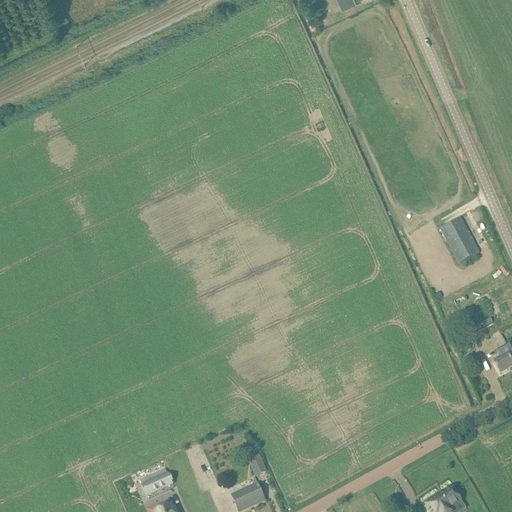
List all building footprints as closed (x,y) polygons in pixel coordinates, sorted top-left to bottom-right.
[(361,0),(338,0),(343,9),(362,1),(361,0)] [(460,219),(441,230),(460,265),(479,254),(460,219)] [(500,360),(494,363),(500,375),(511,368),(511,363),(509,358),(511,356),(511,345),(511,343),(496,351),(500,360)] [(260,457),(250,461),(256,477),(266,474),(266,472),(260,457)] [(165,470),(140,481),(142,485),(141,486),(146,498),(147,497),(173,486),(174,486),(172,483),(173,483),(170,476),(169,476),(168,473),(167,474),(165,470)] [(257,485),(231,496),(238,511),(241,511),(265,501),(257,485)] [(438,494),(424,504),(429,511),(428,511),(450,511),(462,503),(451,487),(439,495),(438,494)]
